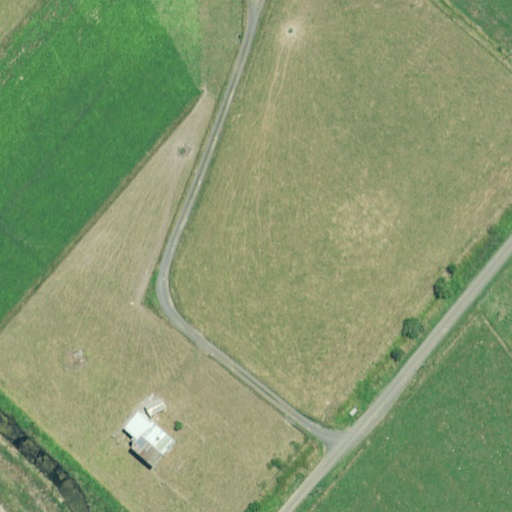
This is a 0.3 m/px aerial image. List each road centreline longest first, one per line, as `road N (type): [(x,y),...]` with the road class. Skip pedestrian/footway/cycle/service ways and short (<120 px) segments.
road 1 (track): [(247,0),(168,249),(176,299),(349,445)]
road 2 (unclassified): [(290,511),(511,251)]
